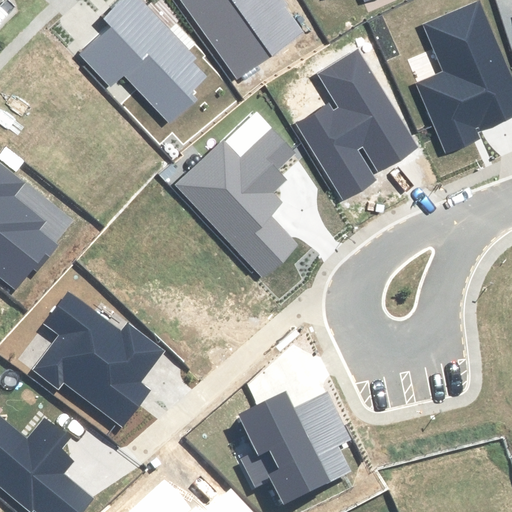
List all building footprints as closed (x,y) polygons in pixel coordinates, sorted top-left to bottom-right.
[(196,56),(143,0),(120,0),(103,17),(112,27),(82,55),(112,86),(125,74),(170,122),(195,99),(189,92),(205,77),(191,61),(196,56)] [(182,0),(238,77),(301,33),(277,0),(182,0)] [(511,114),(511,79),(478,1),(423,24),(444,72),(418,83),(447,152),(480,138),(477,129),(511,114)] [(297,122),(343,199),(376,180),(358,149),(363,146),(379,172),(417,149),(358,51),(319,74),(335,100),(297,122)] [(224,142),(177,185),(262,276),(297,243),(268,213),(280,202),(272,193),(286,180),(276,169),(294,153),(272,130),(240,159),(224,142)] [(0,274),(17,288),(33,268),(37,271),(56,247),(37,231),(44,222),(12,196),(23,183),(0,165),(0,274)] [(123,332),(68,292),(45,324),(62,336),(35,371),(58,388),(64,381),(123,425),(149,391),(137,382),(162,350),(128,325),(123,332)] [(293,409),(285,393),(239,415),(257,450),(242,457),(256,485),(271,478),(285,505),(351,472),(337,444),(349,438),(326,392),(293,409)] [(0,419),(0,485),(32,511),(81,511),(93,499),(63,474),(73,462),(60,451),(69,439),(45,419),(26,441),(0,419)] [(253,511),(231,487),(204,511),(192,511),(165,482),(132,511),(253,511)]
